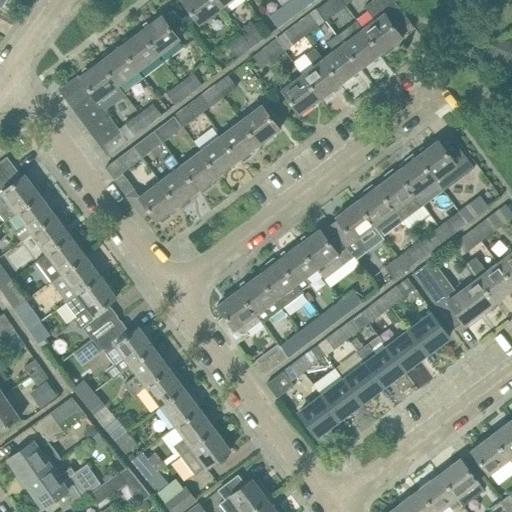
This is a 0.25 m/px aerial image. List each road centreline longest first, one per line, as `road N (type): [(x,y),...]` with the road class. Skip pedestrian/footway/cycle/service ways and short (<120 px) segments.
road 1 (residential): [(165,293),(425,95),(404,67)]
road 2 (residential): [(328,509),(165,293)]
road 3 (residential): [(165,293),(3,79)]
road 4 (residential): [(328,509),(511,367)]
